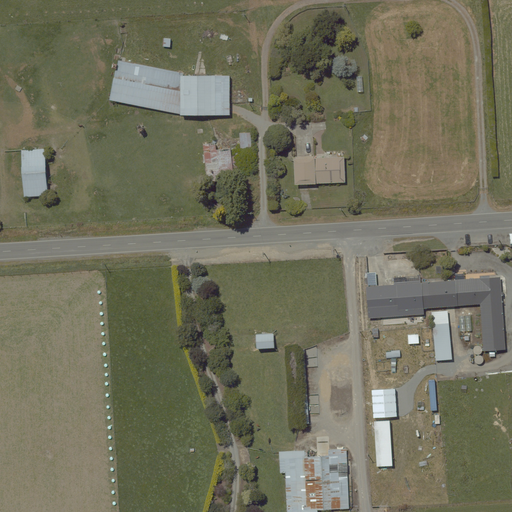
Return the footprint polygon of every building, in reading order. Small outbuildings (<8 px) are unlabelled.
[(120,63),(110,101),(180,114),(180,118),(230,117),(229,77),(182,78),(120,63)] [(328,98),(328,109),(347,108),(347,98),(328,98)] [(322,125),(294,126),(295,188),(348,186),(347,150),(323,151),(322,125)] [(252,133),(240,133),(240,150),(252,150),(252,133)] [(218,146),(204,147),(207,184),(235,182),(232,149),(218,151),(218,146)] [(47,149),(23,150),(25,201),(49,199),(47,149)] [(366,288),(368,314),(479,306),(483,353),(505,351),(499,278),(366,288)] [(449,311),(431,313),(435,362),(453,361),(449,311)] [(275,334),(257,334),(257,351),(275,351),(275,334)] [(420,334),(408,334),(408,345),(421,345),(420,334)] [(305,349),(286,350),(292,440),(304,439),(303,425),(310,425),(305,349)] [(400,351),(385,351),(385,359),(401,359),(400,351)] [(439,381),(428,382),(429,405),(440,405),(439,381)] [(391,421),(374,422),(376,467),(394,466),(391,421)] [(280,474),(286,474),(286,511),(322,511),(349,511),(348,447),(328,448),(328,456),(309,457),(309,451),(279,451),(280,474)]
